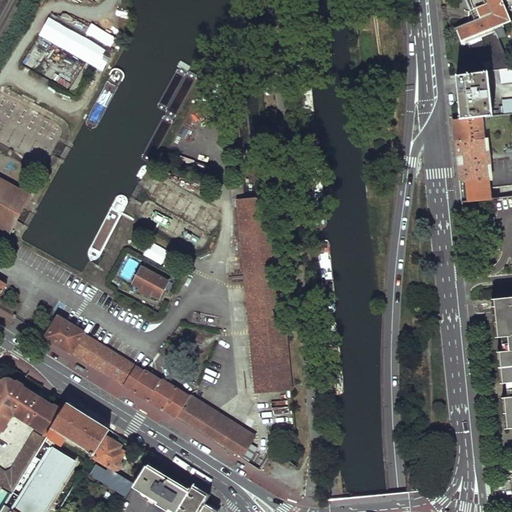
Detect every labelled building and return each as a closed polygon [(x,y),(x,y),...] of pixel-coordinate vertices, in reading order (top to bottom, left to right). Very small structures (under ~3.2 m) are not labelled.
[(463,0),(472,21),(454,29),(460,47),(466,45),(469,53),(461,57),(469,75),(486,73),(498,71),(503,70),(489,35),(494,33),(497,39),(504,37),(500,27),(508,23),(499,0),(463,0)] [(496,39),(494,33),(489,35),(503,70),(508,69),(496,39)] [(503,70),(498,71),(500,84),(511,81),(511,68),(508,69),(503,70)] [(480,118),(490,116),(490,112),(486,73),(469,75),(458,76),(463,120),(480,118)] [(490,112),(490,116),(511,113),(511,100),(501,101),(501,108),(497,108),(497,112),(490,112)] [(463,120),(451,121),(452,132),(454,145),(483,141),(480,118),(463,120)] [(483,141),(454,145),(454,151),(455,156),(484,153),(483,141)] [(484,153),(455,156),(456,161),(456,166),(485,163),(485,161),(484,155),(484,153)] [(485,163),(456,166),(458,181),(487,178),(485,163)] [(0,229),(10,234),(17,221),(24,208),(31,194),(0,177),(0,229)] [(487,178),(458,181),(459,191),(461,202),(489,199),(489,194),(488,189),(487,183),(487,178)] [(237,200),(255,393),(293,389),(274,196),(260,198),(245,199),(237,200)] [(130,281),(139,263),(129,258),(120,275),(130,281)] [(134,283),(160,298),(171,280),(144,265),(134,283)] [(511,296),(495,299),(496,308),(511,306),(511,296)] [(511,306),(496,308),(496,314),(497,322),(503,321),(511,320),(511,306)] [(70,352),(133,391),(133,393),(162,411),(163,410),(174,418),(189,394),(161,378),(160,379),(144,369),(143,371),(82,334),(83,332),(56,316),(44,337),(70,353),(70,352)] [(511,320),(503,321),(509,383),(511,397),(511,406),(511,320)] [(503,321),(497,322),(503,383),(509,383),(503,321)] [(7,376),(0,385),(0,431),(13,414),(48,435),(53,427),(62,412),(7,376)] [(174,418),(243,460),(259,436),(189,393),(189,394),(174,418)] [(66,436),(95,453),(100,446),(110,430),(80,411),(68,404),(62,412),(53,427),(66,436)] [(66,436),(53,427),(48,435),(44,441),(43,444),(56,452),(66,436)] [(0,486),(11,494),(36,454),(43,444),(44,441),(33,433),(11,470),(5,472),(0,468),(0,486)] [(36,454),(68,474),(75,464),(56,452),(43,444),(36,454)] [(0,511),(44,511),(68,474),(36,454),(11,494),(0,511)] [(133,488),(157,503),(156,506),(165,511),(168,511),(169,511),(171,511),(177,511),(189,493),(147,466),(133,488)] [(218,511),(219,511),(205,503),(210,495),(207,493),(194,484),(189,493),(177,511),(218,511)] [(96,511),(69,494),(65,501),(82,511),(96,511)]
